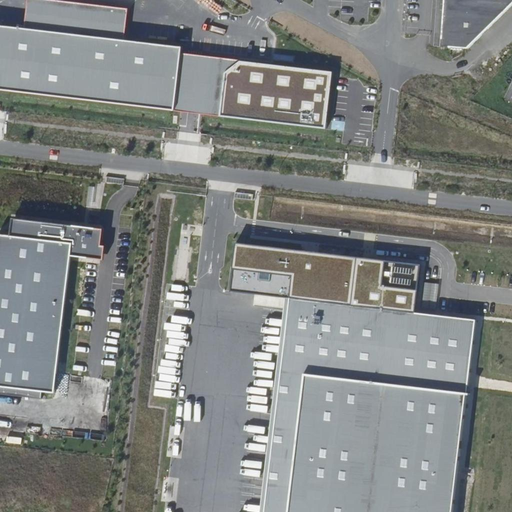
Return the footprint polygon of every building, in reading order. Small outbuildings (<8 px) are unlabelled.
[(52,0),(27,0),(24,28),(124,39),(128,8),(52,0)] [(511,4),(511,0),(443,0),(440,47),(467,50),(511,4)] [(0,25),(0,92),(173,110),(179,52),(180,45),(124,39),(24,28),(0,25)] [(179,52),(173,110),(219,115),(223,73),(239,60),(179,52)] [(223,73),(219,115),(326,126),(331,73),(239,60),(223,73)] [(141,270),(155,271),(158,214),(143,214),(141,270)] [(10,237),(0,235),(0,389),(55,395),(69,256),(95,259),(98,232),(11,223),(10,237)] [(235,243),(230,291),(289,298),(413,313),(419,266),(235,243)] [(413,313),(289,298),(263,511),(450,511),(474,320),(413,313)]
